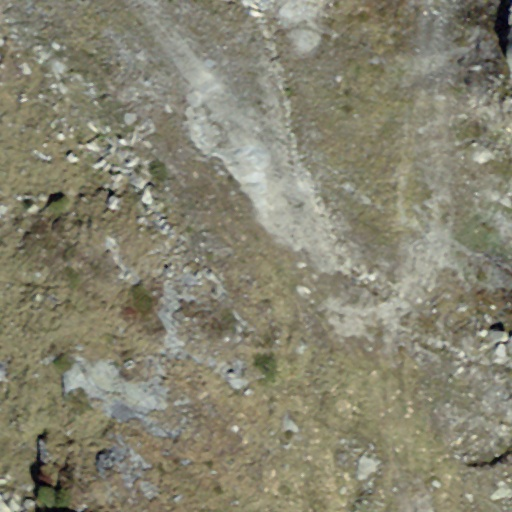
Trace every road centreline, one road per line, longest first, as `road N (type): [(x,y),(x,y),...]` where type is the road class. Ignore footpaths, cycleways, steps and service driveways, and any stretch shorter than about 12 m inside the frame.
road 1 (track): [(423,511),(437,0)]
road 2 (track): [(426,302),(315,261),(155,19),(124,0)]
